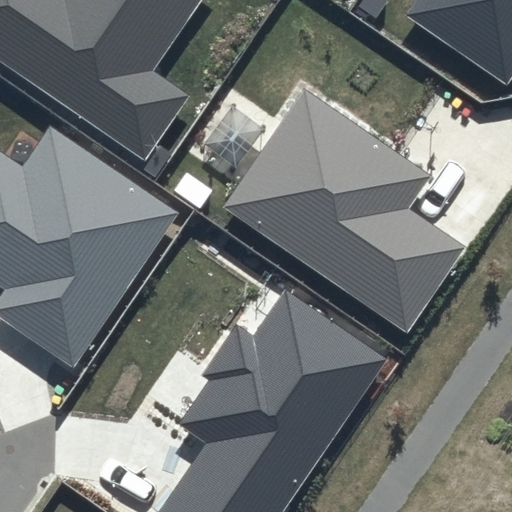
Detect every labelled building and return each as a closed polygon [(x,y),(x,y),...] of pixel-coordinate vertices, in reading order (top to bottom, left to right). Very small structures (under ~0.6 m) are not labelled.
[(0,0),(0,59),(144,158),(188,95),(152,71),(201,0),(0,0)] [(511,0),(415,0),(406,14),(506,83),(511,74),(511,0)] [(432,175),(305,89),(225,206),(408,330),(464,247),(409,210),(432,175)] [(176,212),(50,127),(23,167),(0,151),(0,288),(2,290),(0,293),(0,316),(72,365),(176,212)] [(282,511),(387,360),(285,291),(253,337),(237,326),(203,375),(210,379),(179,424),(207,443),(159,511),(282,511)]
